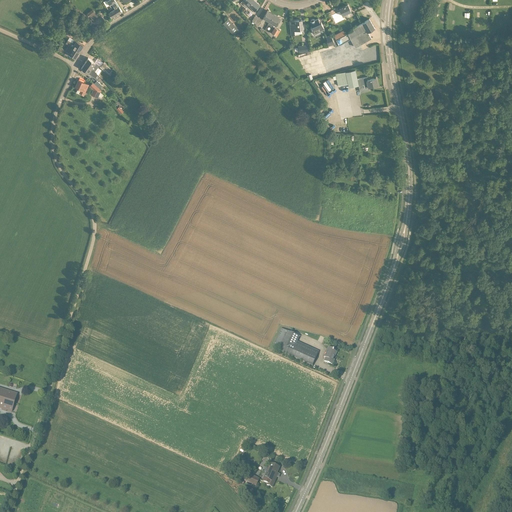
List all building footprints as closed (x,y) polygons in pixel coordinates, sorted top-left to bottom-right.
[(112,18),(122,11),(116,1),(114,0),(105,0),(108,6),(111,4),(114,9),(108,12),(112,18)] [(254,11),(259,5),(255,0),(247,7),(252,12),(254,11)] [(351,11),(348,5),(345,6),(344,6),(344,7),(339,9),(341,12),(332,16),(336,23),(344,19),(343,17),(346,15),(346,14),(351,11)] [(92,9),(86,14),(90,18),(95,13),(92,9)] [(268,25),(274,15),(267,11),(263,18),(269,22),(268,24),(268,25)] [(277,36),(280,31),(278,30),(278,29),(275,27),(276,26),(280,18),(274,15),(268,25),(272,27),(272,28),(273,29),(271,33),(275,35),(277,36)] [(233,36),(238,31),(228,19),(222,24),(233,36)] [(320,23),(318,19),(315,20),(314,20),(313,19),(312,19),(311,20),(311,22),(310,22),(312,26),(310,27),(313,33),(320,30),(320,31),(322,32),(325,31),(323,29),(324,29),(321,22),(320,23)] [(355,47),(371,38),(368,32),(374,28),(369,19),(352,28),(353,30),(348,33),(347,33),(341,37),(336,39),(336,38),(335,38),(333,39),(335,44),(335,45),(334,45),(335,47),(338,45),(350,39),(355,47)] [(291,35),(295,35),(294,31),(303,30),(302,20),(290,21),(291,35)] [(334,45),(335,45),(331,35),(326,38),(327,42),(326,42),(328,46),(334,45)] [(71,47),(71,46),(79,52),(83,46),(69,37),(65,43),(68,46),(71,47)] [(79,52),(71,46),(71,47),(68,46),(64,51),(63,50),(59,48),(57,52),(66,57),(68,53),(76,57),(79,52)] [(100,66),(100,67),(103,63),(103,62),(97,58),(95,62),(88,58),(84,64),(91,68),(91,69),(96,73),(97,73),(99,69),(98,68),(99,66),(100,66)] [(100,67),(104,70),(105,69),(109,73),(112,70),(108,66),(107,66),(103,63),(100,67)] [(94,76),(96,73),(91,69),(91,68),(84,64),(82,68),(94,76)] [(358,82),(355,70),(340,73),(336,74),(338,86),(342,85),(348,84),(349,87),(358,85),(364,84),(365,88),(377,85),(376,78),(367,80),(363,81),(358,82)] [(85,93),(85,92),(88,84),(85,83),(79,80),(75,87),(77,88),(75,93),(84,96),(85,93)] [(99,88),(94,84),(93,83),(90,86),(94,90),(92,95),(98,97),(101,90),(99,88)] [(312,366),(319,351),(297,342),(299,337),(280,328),(272,348),(312,366)] [(332,365),(334,360),(333,359),(337,352),(334,351),(334,350),(328,348),(324,357),(325,358),(324,361),(332,365)] [(0,398),(14,403),(17,394),(0,388),(0,398)] [(0,408),(12,412),(14,403),(0,398),(0,408)] [(272,481),(279,467),(271,464),(263,482),(269,485),(271,481),(272,481)] [(256,486),(259,479),(248,474),(245,481),(256,486)]
